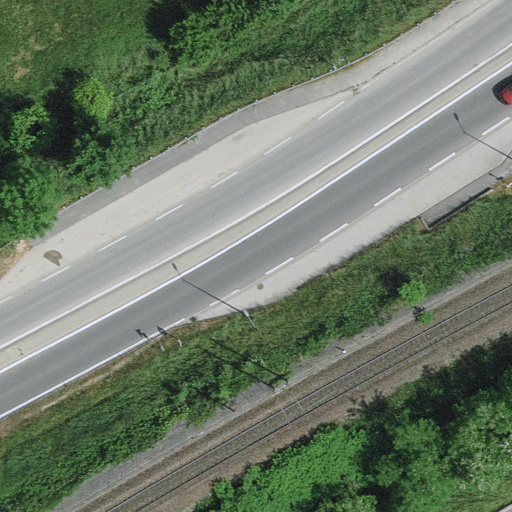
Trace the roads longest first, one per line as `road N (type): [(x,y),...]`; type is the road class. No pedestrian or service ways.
road 1 (primary): [(0,399),(265,256),(511,91)]
road 2 (primary): [(511,18),(267,179),(0,324)]
